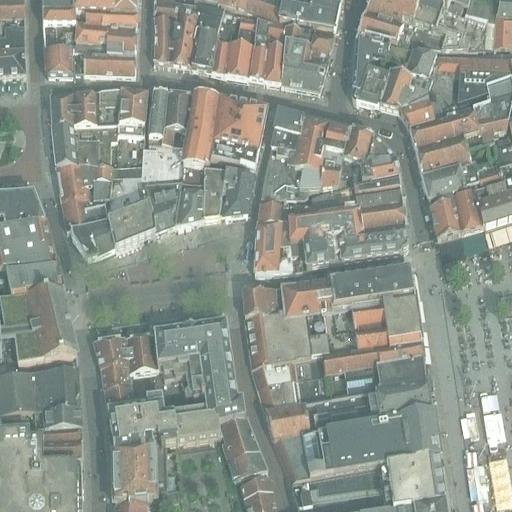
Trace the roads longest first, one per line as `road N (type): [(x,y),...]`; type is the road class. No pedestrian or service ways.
road 1 (residential): [(281,511),(252,415),(232,293)]
road 2 (residential): [(80,310),(94,405),(95,511)]
road 3 (residential): [(232,293),(273,104)]
road 4 (residential): [(80,310),(232,293)]
road 5 (residential): [(80,310),(40,176)]
